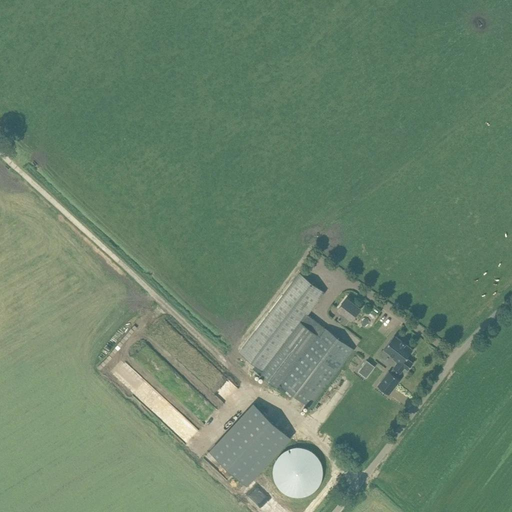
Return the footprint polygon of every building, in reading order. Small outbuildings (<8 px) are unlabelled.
[(282,274),(285,265),(279,263),(276,273),(273,272),(270,281),(276,283),(279,273),(282,274)] [(324,292),(299,273),(240,351),(264,371),(279,383),(310,407),(354,349),(307,314),(324,292)] [(347,297),(337,310),(342,313),(337,319),(344,325),(349,319),(352,321),(361,308),(347,297)] [(402,341),(395,335),(384,349),(394,357),(393,358),(398,362),(390,372),(389,371),(378,386),(389,394),(400,379),(397,377),(405,367),(408,370),(413,363),(406,358),(413,349),(405,344),(406,343),(402,341)] [(365,360),(356,371),(364,377),(373,366),(365,360)] [(127,362),(116,372),(135,393),(146,384),(127,362)] [(291,437),(254,403),(210,451),(247,485),(291,437)] [(323,478),(324,472),(323,466),(321,460),(317,455),(311,450),(304,448),(297,447),(291,448),(286,450),(281,454),(277,459),(274,465),(273,472),(274,479),(277,485),(281,490),(286,494),(291,496),(297,497),(304,497),(311,494),(317,489),(321,484),(323,478)]
